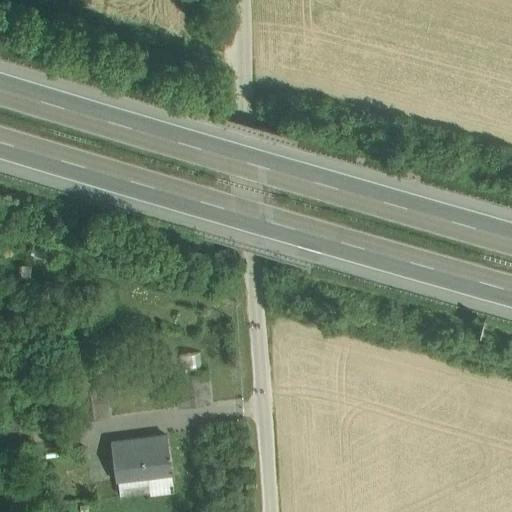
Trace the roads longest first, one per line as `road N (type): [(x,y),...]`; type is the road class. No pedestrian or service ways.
road 1 (motorway): [(511,231),(0,81)]
road 2 (motorway): [(0,134),(511,283)]
road 3 (unclassified): [(244,0),(275,511)]
